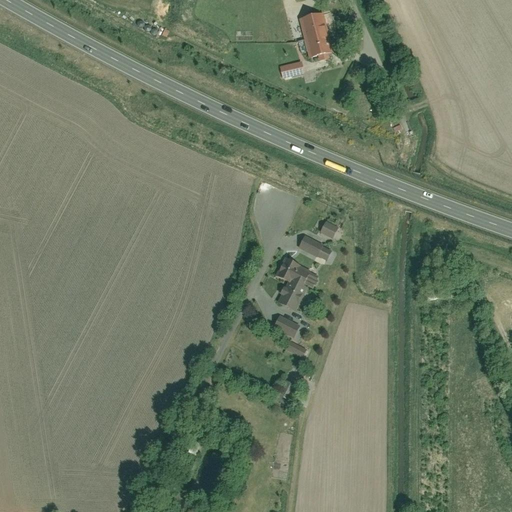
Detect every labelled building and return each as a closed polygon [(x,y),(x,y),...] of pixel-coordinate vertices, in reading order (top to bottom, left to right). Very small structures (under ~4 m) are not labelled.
[(333,55),(323,16),(299,22),(309,61),(333,55)] [(304,75),(301,63),(279,69),(282,81),(304,75)] [(337,230),(326,224),(321,233),(332,239),(337,230)] [(324,247),(306,237),(300,249),(318,258),(318,257),(323,248),(324,247)] [(323,248),(318,257),(326,261),(331,252),(323,248)] [(318,276),(287,261),(279,279),(288,284),(279,303),(296,311),(307,287),(312,289),(318,276)] [(446,297),(451,297),(451,290),(426,291),(427,301),(446,300),(446,297)] [(299,327),(280,318),(275,330),(294,339),(299,327)] [(307,352),(291,343),(287,351),(303,359),(307,352)] [(296,387),(286,382),(278,396),(288,401),(296,387)] [(204,440),(197,436),(189,452),(197,456),(204,440)] [(187,497),(173,494),(171,500),(185,503),(187,497)] [(185,503),(171,500),(168,508),(182,511),(183,511),(184,511),(190,511),(191,507),(185,505),(185,503)]
